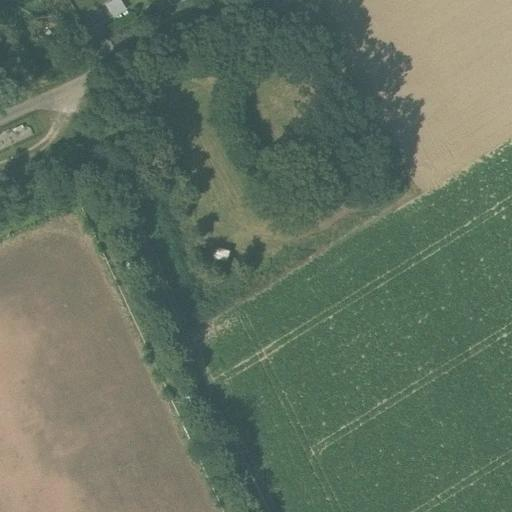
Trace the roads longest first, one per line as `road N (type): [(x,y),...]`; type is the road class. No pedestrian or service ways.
road 1 (track): [(81,90),(270,511)]
road 2 (track): [(287,0),(0,126)]
road 3 (track): [(397,187),(304,0)]
